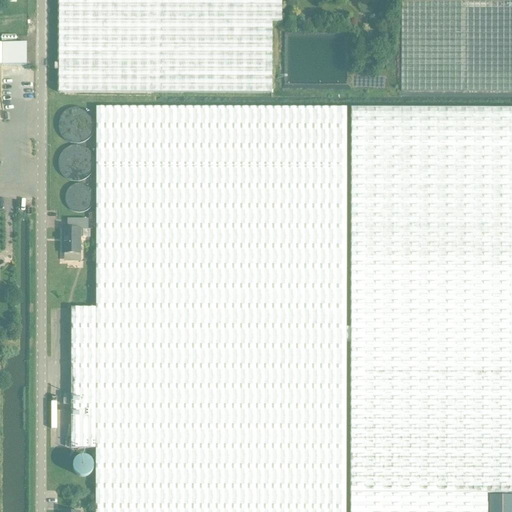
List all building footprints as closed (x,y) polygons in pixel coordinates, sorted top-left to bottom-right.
[(58,0),(58,94),(271,94),(271,22),(281,22),(281,0),(58,0)] [(511,0),(401,0),(401,93),(511,92),(511,0)] [(344,21),(344,22),(344,23),(344,24),(345,26),(346,27),(347,27),(347,28),(348,28),(349,28),(350,28),(351,28),(352,28),(352,26),(352,25),(351,23),(351,20),(350,19),(349,19),(348,19),(344,20),(344,21)] [(95,308),(95,448),(95,511),(345,511),(346,168),(346,108),(96,108),(95,168),(95,213),(95,220),(95,308)] [(350,511),(486,511),(487,493),(511,492),(511,108),(351,108),(350,511)] [(62,254),(68,254),(68,261),(80,261),(80,228),(87,228),(87,220),(68,220),(68,229),(62,229),(62,238),(63,238),(63,243),(62,243),(62,254)] [(70,448),(95,448),(95,308),(71,308),(70,448)] [(511,511),(511,495),(490,495),(489,511),(511,511)]
